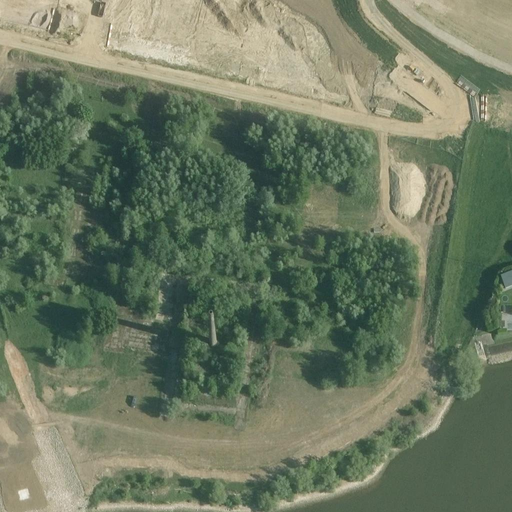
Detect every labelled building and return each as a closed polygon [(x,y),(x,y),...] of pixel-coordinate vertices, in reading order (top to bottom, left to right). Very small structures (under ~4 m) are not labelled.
[(117,0),(108,49),(184,63),(184,60),(225,67),(226,61),(230,62),(229,69),(238,71),(240,63),(268,68),(280,0),(286,0),(285,9),(304,13),(306,2),(312,3),(312,0),(117,0)] [(0,10),(0,17),(12,20),(14,14),(0,10)] [(53,31),(61,33),(64,20),(56,18),(53,31)] [(314,41),(317,26),(279,20),(274,49),(283,50),(281,57),(293,59),(296,38),(314,41)] [(452,61),(462,31),(446,25),(436,55),(452,61)] [(280,91),(346,101),(349,86),(363,88),(369,48),(364,47),(362,60),(351,58),(349,70),(318,65),(315,80),(283,75),(280,91)] [(511,273),(500,279),(502,284),(505,290),(511,287),(511,273)]
